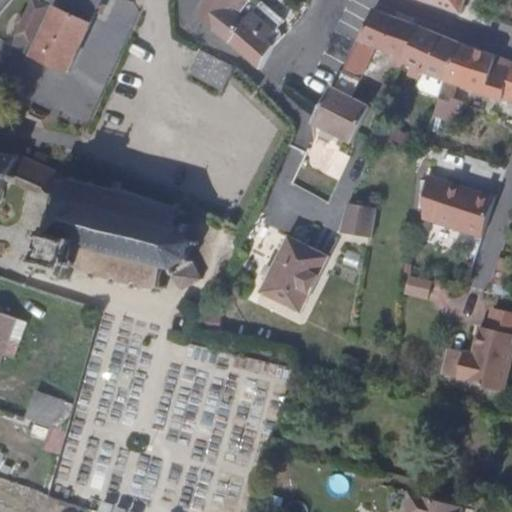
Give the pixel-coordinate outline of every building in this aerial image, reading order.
[(63,74),(119,4),(113,0),(41,0),(14,40),(63,74)] [(230,19),(250,0),(198,0),(190,14),(220,41),(230,19)] [(260,43),(278,20),(260,0),(250,0),(230,19),(220,41),(253,69),(266,49),(260,43)] [(432,0),(431,4),(454,12),(457,0),(432,0)] [(511,12),(511,9),(511,0),(481,0),(481,5),(511,12)] [(369,77),(386,51),(391,53),(410,19),(380,7),(338,56),(347,61),(369,77)] [(411,62),(430,28),(410,19),(391,53),(403,58),(411,62)] [(454,81),(470,44),(430,28),(411,62),(420,65),(417,73),(436,81),(440,74),(454,81)] [(511,81),(507,79),(511,63),(511,62),(470,44),(454,81),(447,98),(455,103),(464,84),(511,105),(511,81)] [(211,90),(220,67),(189,53),(179,75),(211,90)] [(354,96),(369,77),(347,61),(338,56),(322,74),(317,81),(305,105),(309,108),(363,136),(374,114),(354,96)] [(405,73),(411,62),(403,58),(398,69),(405,73)] [(428,125),(437,105),(398,87),(382,117),(387,120),(392,113),(396,115),(399,108),(418,117),(416,121),(428,125)] [(363,136),(309,108),(304,117),(305,118),(304,120),(358,145),(363,136)] [(304,120),(305,118),(304,117),(297,114),(293,122),(302,126),(304,120)] [(413,159),(424,135),(414,131),(402,154),(413,159)] [(288,174),(294,159),(281,152),(278,157),(280,159),(276,168),(288,174)] [(5,156),(0,154),(0,177),(50,202),(57,182),(9,155),(5,156)] [(280,191),(288,174),(276,168),(268,186),(280,191)] [(474,202),(444,192),(446,189),(408,175),(402,217),(460,240),(474,202)] [(161,234),(154,230),(157,223),(162,225),(164,218),(159,216),(161,210),(156,208),(153,215),(111,200),(113,194),(106,191),(103,190),(100,196),(85,191),(87,185),(78,181),(75,187),(67,184),(69,178),(64,176),(57,182),(50,202),(45,216),(41,226),(33,223),(29,232),(38,235),(32,252),(24,249),(21,258),(30,262),(27,271),(37,275),(41,267),(54,272),(52,280),(60,282),(66,266),(89,274),(85,284),(92,287),(96,277),(105,280),(101,290),(108,293),(112,283),(126,288),(122,298),(129,300),(133,290),(141,293),(138,300),(146,303),(148,298),(153,300),(156,291),(152,289),(157,276),(180,285),(193,268),(176,262),(173,259),(179,255),(174,246),(168,249),(163,241),(170,236),(167,230),(161,234)] [(475,200),(446,189),(444,192),(474,202),(475,200)] [(358,238),(365,205),(335,199),(329,231),(358,238)] [(290,311),(316,256),(276,237),(251,293),(290,311)] [(410,274),(407,292),(431,297),(434,278),(410,274)] [(498,300),(505,279),(496,276),(488,297),(498,300)] [(0,335),(7,339),(15,316),(0,309),(0,335)] [(510,388),(511,377),(511,329),(486,324),(479,351),(476,364),(467,362),(464,375),(472,377),(473,380),(510,388)] [(476,364),(479,351),(470,349),(467,362),(476,364)] [(27,416),(61,429),(71,401),(38,389),(27,416)] [(52,444),(57,431),(36,421),(30,434),(52,444)] [(0,474),(34,488),(43,459),(0,441),(0,474)] [(451,511),(454,504),(402,491),(396,511),(451,511)]
